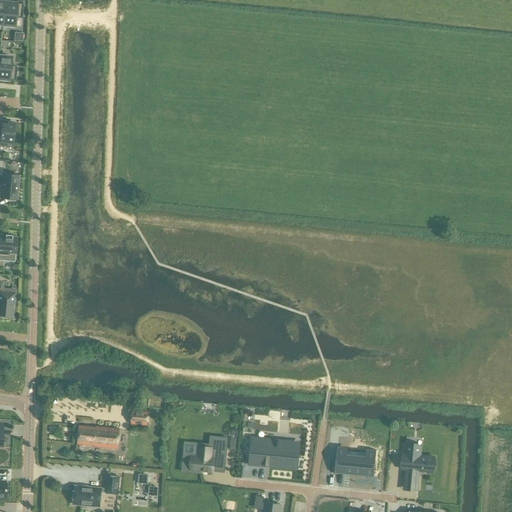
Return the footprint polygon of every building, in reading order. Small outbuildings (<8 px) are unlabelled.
[(4,2),(2,25),(15,26),(15,18),(22,18),(23,4),(4,2)] [(15,33),(14,41),(22,41),(23,34),(15,33)] [(0,55),(0,79),(15,81),(17,66),(11,66),(11,57),(0,55)] [(0,146),(12,148),(15,124),(13,124),(13,122),(7,122),(7,123),(1,122),(0,132),(0,146)] [(2,175),(0,174),(0,186),(1,186),(0,196),(0,197),(8,198),(8,200),(14,201),(15,199),(16,199),(19,176),(2,174),(2,175)] [(0,260),(15,262),(16,248),(15,248),(16,237),(12,237),(12,235),(5,235),(5,236),(0,235),(0,260)] [(0,316),(8,317),(8,316),(12,317),(14,294),(2,293),(3,285),(0,284),(0,316)] [(137,409),(137,411),(132,410),(132,414),(130,414),(130,420),(131,420),(131,424),(147,425),(148,422),(149,422),(150,415),(149,415),(149,411),(143,411),(143,409),(137,409)] [(94,446),(118,449),(120,429),(96,427),(79,426),(77,444),(94,446)] [(186,456),(185,468),(213,471),(215,458),(227,459),(229,440),(214,438),(213,449),(201,447),(199,458),(186,456)] [(252,438),(249,464),(293,469),(296,443),(295,442),(295,443),(287,442),(286,442),(285,448),(279,447),(279,448),(277,447),(278,441),(252,438)] [(403,454),(402,469),(406,469),(406,478),(418,479),(418,470),(427,471),(429,457),(420,456),(421,446),(407,445),(406,454),(403,454)] [(337,446),(334,473),(335,473),(335,470),(373,474),(373,477),(374,477),(376,450),(375,450),(375,453),(365,452),(347,450),(337,449),(338,446),(337,446)] [(138,483),(147,484),(147,475),(139,475),(138,483)] [(121,494),(122,478),(111,477),(110,490),(75,486),(74,495),(73,495),(72,502),(74,502),(74,504),(87,505),(87,507),(97,508),(98,506),(102,507),(104,492),(121,494)] [(150,486),(149,495),(157,496),(158,487),(150,486)] [(265,503),(264,510),(264,511),(279,511),(281,505),(265,503)]
